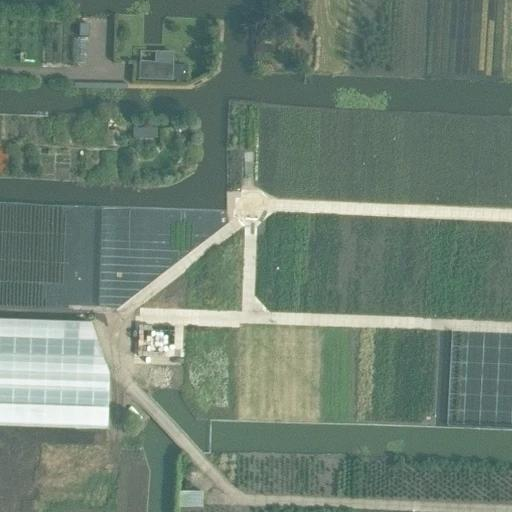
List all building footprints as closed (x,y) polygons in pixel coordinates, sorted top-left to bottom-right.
[(77,27),(77,39),(87,39),(87,27),(77,27)] [(138,64),(138,80),(155,81),(172,81),(172,54),(156,53),(155,64),(138,64)] [(155,130),(132,130),(132,141),(155,141),(155,130)] [(116,132),(107,132),(107,147),(115,147),(116,132)] [(0,425),(106,429),(108,375),(89,324),(0,320),(0,425)]
